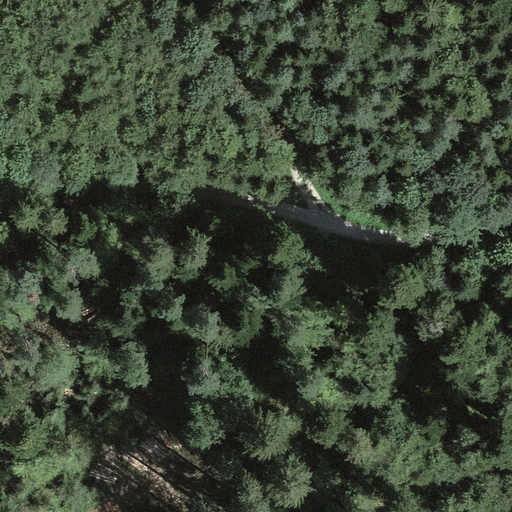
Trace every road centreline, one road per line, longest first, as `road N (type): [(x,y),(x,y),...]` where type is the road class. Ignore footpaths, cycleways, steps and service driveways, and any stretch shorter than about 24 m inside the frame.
road 1 (track): [(511,222),(396,238),(159,184),(106,184),(0,245)]
road 2 (track): [(321,216),(182,0)]
